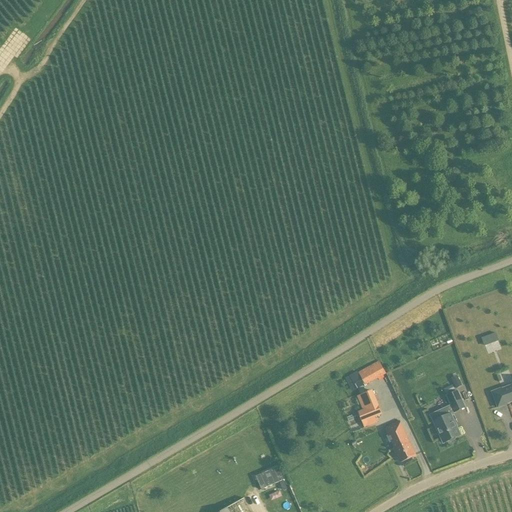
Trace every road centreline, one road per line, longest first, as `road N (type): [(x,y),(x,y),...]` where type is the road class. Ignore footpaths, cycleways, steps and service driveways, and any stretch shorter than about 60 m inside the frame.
road 1 (unclassified): [(63,511),(429,294),(511,260)]
road 2 (unclassified): [(376,511),(403,493),(511,455)]
